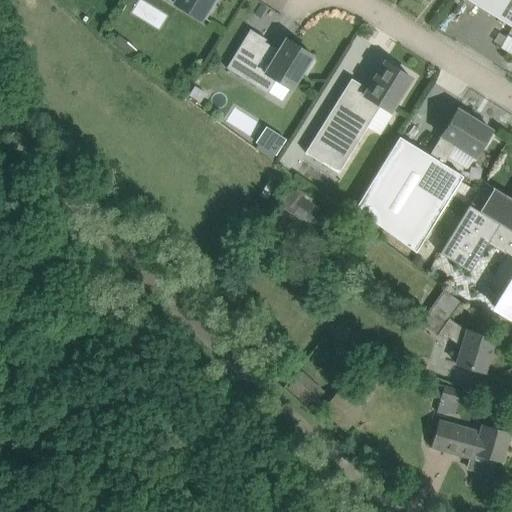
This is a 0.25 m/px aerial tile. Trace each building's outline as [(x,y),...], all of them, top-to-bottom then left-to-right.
[(174,0),(174,2),(201,19),(203,15),(206,17),(214,6),(210,4),(212,0),(174,0)] [(511,0),(469,0),(511,26),(511,0)] [(249,29),(250,29),(226,67),(268,93),(276,79),(292,88),(303,71),(306,73),(314,60),(310,58),(313,54),(285,38),(278,50),(264,41),(266,39),(267,39),(250,28),(249,29)] [(351,78),(305,152),(338,172),(380,105),(390,111),(412,77),(384,60),(367,88),(351,78)] [(205,92),(195,85),(189,95),(200,102),(205,92)] [(355,207),(416,251),(463,175),(443,163),(454,144),(475,156),(483,143),(485,144),(492,133),(490,132),(491,129),(479,121),(480,120),(471,115),(470,116),(457,108),(441,135),(442,136),(430,155),(399,136),(355,207)] [(303,145),(324,116),(315,110),(295,139),(303,145)] [(254,146),(273,156),(285,136),(265,125),(254,146)] [(469,204),(511,230),(511,197),(484,181),(469,204)] [(274,201),(276,203),(308,226),(321,208),(287,184),(274,201)] [(511,230),(469,204),(439,252),(470,271),(487,242),(506,254),(489,283),(504,292),(495,307),(511,317),(511,230)] [(425,260),(416,254),(411,261),(421,267),(425,260)] [(456,363),(461,365),(484,372),(494,338),(467,329),(466,330),(449,318),(461,302),(443,289),(420,321),(438,334),(440,331),(462,346),(456,363)] [(349,351),(342,364),(344,365),(359,374),(363,377),(370,365),(349,351)] [(465,406),(469,394),(444,386),(440,399),(458,404),(465,406)] [(339,390),(323,407),(347,429),(363,411),(339,390)] [(439,420),(431,447),(473,458),(474,454),(502,462),(511,432),(482,423),(480,431),(439,420)]
